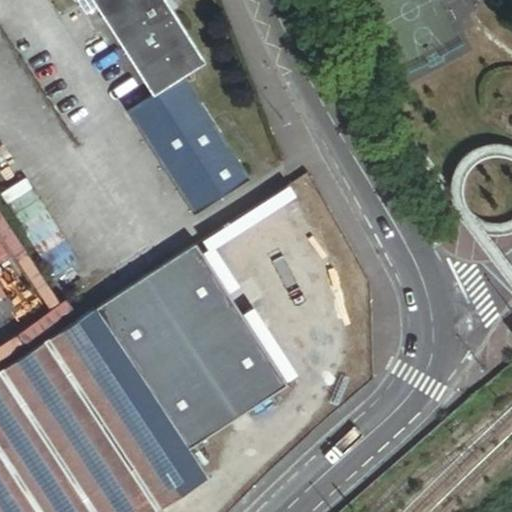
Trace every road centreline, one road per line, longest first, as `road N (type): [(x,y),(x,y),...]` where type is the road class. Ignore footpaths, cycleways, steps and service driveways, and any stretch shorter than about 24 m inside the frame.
road 1 (tertiary): [(268,0),(417,258),(434,331)]
road 2 (tertiary): [(434,331),(425,364),(397,404),(284,511)]
